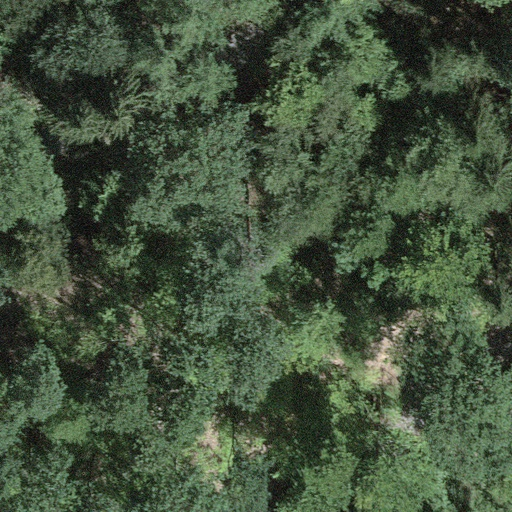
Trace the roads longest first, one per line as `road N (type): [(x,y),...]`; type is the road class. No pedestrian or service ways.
road 1 (track): [(0,148),(333,0)]
road 2 (track): [(511,328),(279,511)]
